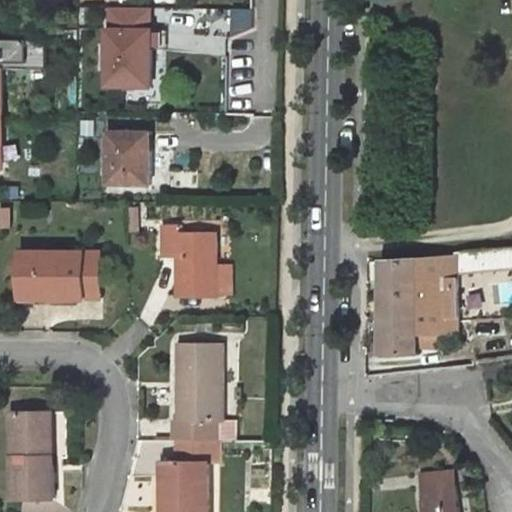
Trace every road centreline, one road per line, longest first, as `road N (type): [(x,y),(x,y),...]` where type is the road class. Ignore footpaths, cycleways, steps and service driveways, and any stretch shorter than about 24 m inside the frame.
road 1 (primary): [(322,395),(329,0)]
road 2 (residential): [(0,350),(53,351),(96,367),(115,407),(96,511)]
road 3 (residential): [(322,395),(452,403),(477,420),(511,472)]
